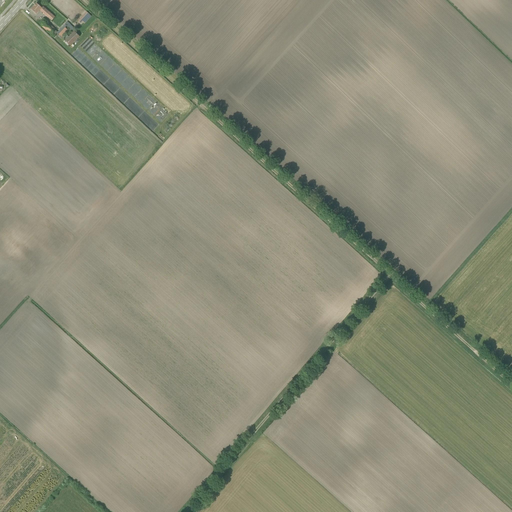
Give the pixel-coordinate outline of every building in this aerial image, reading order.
[(31,9),(36,14),(40,10),(45,15),(49,11),(43,6),(41,8),(36,3),(31,9)] [(87,12),(83,17),(87,21),(91,16),(87,12)] [(55,29),(46,21),(41,26),(50,34),(53,37),(56,33),(62,38),(67,32),(70,29),(71,30),(73,32),(75,29),(73,28),(67,21),(58,32),(55,29)] [(71,45),(77,39),(79,37),(74,31),(69,36),(65,40),(64,40),(70,46),(71,45)] [(138,85),(117,65),(100,65),(115,79),(115,78),(113,75),(115,73),(118,76),(116,79),(126,79),(127,78),(127,80),(127,84),(131,84),(129,86),(135,86),(135,88),(141,89),(138,86),(138,85)] [(162,109),(162,108),(150,97),(147,100),(149,102),(147,103),(153,108),(150,112),(160,121),(167,114),(162,109)]
